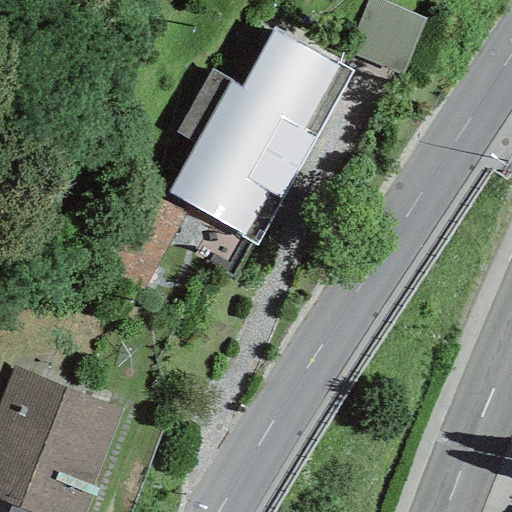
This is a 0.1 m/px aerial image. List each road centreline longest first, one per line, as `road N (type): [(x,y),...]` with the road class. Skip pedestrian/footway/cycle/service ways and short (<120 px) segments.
road 1 (tertiary): [(511,49),(360,279),(221,511)]
road 2 (tertiary): [(442,511),(511,334)]
